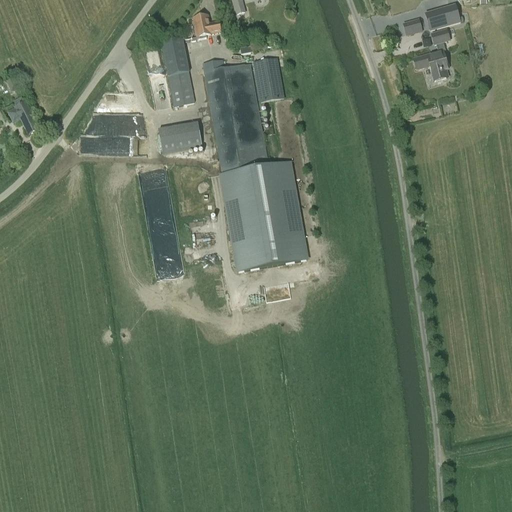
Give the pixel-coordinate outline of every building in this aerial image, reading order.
[(241,0),(234,0),(232,1),(236,17),(245,14),(241,0)] [(460,25),(455,6),(425,15),(430,34),(460,25)] [(206,38),(221,35),(219,24),(209,26),(207,19),(200,20),(198,19),(196,20),(195,21),(194,21),(197,39),(191,41),(192,43),(206,40),(206,38)] [(422,34),(418,22),(403,26),(406,39),(422,34)] [(445,53),(443,46),(450,44),(446,32),(431,36),(434,49),(435,48),(437,55),(413,62),(416,73),(430,69),(434,84),(448,80),(446,72),(448,72),(442,53),(445,53)] [(173,109),(195,105),(191,86),(190,86),(188,74),(189,74),(183,41),(160,46),(167,78),(168,78),(170,90),(173,109)] [(260,105),(271,103),(284,100),(277,61),(264,63),(252,65),(260,105)] [(221,176),(238,275),(306,263),(289,164),(269,168),(258,109),(250,66),(246,67),(224,71),(222,63),(202,66),(203,74),(221,176)] [(20,91),(15,79),(6,82),(11,94),(20,91)] [(15,109),(15,111),(9,114),(14,124),(20,121),(28,137),(38,132),(28,110),(25,104),(24,105),(22,99),(14,103),(16,108),(15,109)] [(202,150),(198,125),(158,132),(163,157),(202,150)] [(147,137),(79,136),(78,155),(147,156),(147,137)]
